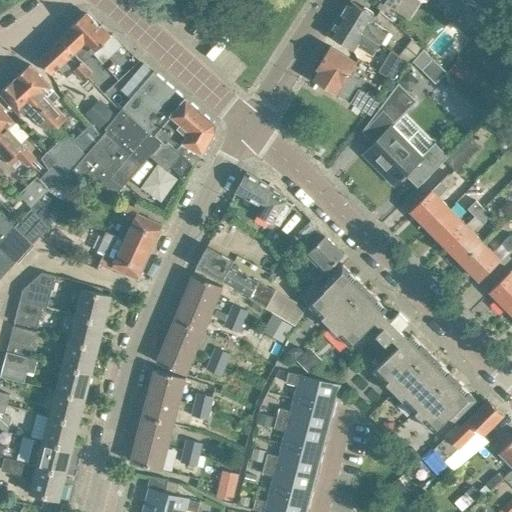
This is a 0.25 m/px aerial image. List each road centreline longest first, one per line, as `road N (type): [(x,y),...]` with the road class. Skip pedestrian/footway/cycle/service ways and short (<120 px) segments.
road 1 (residential): [(93,511),(158,296),(247,126)]
road 2 (residential): [(511,388),(247,126)]
road 3 (residential): [(247,126),(108,0)]
road 4 (residential): [(328,0),(247,126)]
